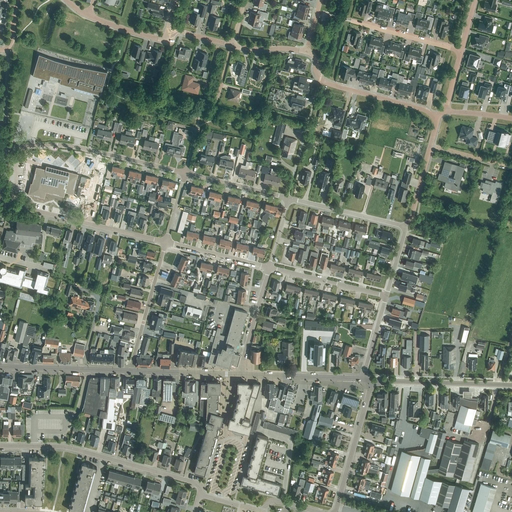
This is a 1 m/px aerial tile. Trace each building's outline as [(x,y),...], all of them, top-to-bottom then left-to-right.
[(263,3),(264,1),(261,0),(253,0),(253,3),(259,5),(258,8),(266,10),(267,4),(263,3)] [(298,10),(308,13),(309,7),(303,5),(304,2),(298,0),(296,6),(298,7),(298,10)] [(359,5),(358,9),(360,9),(359,13),(365,15),(366,12),(369,13),(370,9),(372,1),(367,0),(366,0),(365,4),(362,3),(361,6),(359,5)] [(483,9),(494,12),(497,5),(495,4),(496,0),(490,0),(489,3),(485,1),(483,9)] [(163,14),(164,11),(164,10),(160,9),(160,6),(148,3),(147,9),(153,10),(152,15),(155,15),(155,16),(158,17),(158,16),(162,17),(163,14)] [(215,9),(216,5),(209,3),(207,11),(212,13),(214,9),(215,9)] [(383,19),(385,9),(382,8),(383,4),(378,3),(375,11),(378,12),(377,18),(380,19),(380,18),(383,19)] [(203,21),(207,6),(201,4),(198,13),(193,11),(190,22),(198,24),(199,20),(203,21)] [(385,9),(383,19),(386,20),(385,20),(388,21),(390,15),(393,16),(395,8),(389,7),(389,10),(385,9)] [(402,24),(405,14),(399,13),(400,10),(397,9),(395,16),(398,17),(396,23),(399,24),(399,23),(402,24)] [(249,17),(259,20),(260,17),(266,19),(268,13),(258,10),(257,14),(250,12),(249,17)] [(306,18),(308,13),(298,10),(297,13),(295,12),(293,18),(299,20),(300,17),(306,18)] [(405,14),(402,24),(405,25),(408,26),(409,20),(412,21),(414,14),(409,12),(408,15),(405,14)] [(421,29),(424,19),(421,19),(422,14),(417,12),(414,22),(417,23),(415,28),(418,29),(419,28),(421,29)] [(216,29),(219,18),(212,16),(208,27),(216,29)] [(424,19),(421,29),(424,30),(424,31),(427,31),(429,26),(431,26),(434,18),(428,16),(427,20),(424,19)] [(263,21),(259,20),(249,17),(248,23),(254,24),(253,28),(260,30),(263,21)] [(491,24),(493,19),(486,17),(484,22),(480,21),(478,29),(492,33),(494,25),(491,24)] [(292,29),(303,32),(304,26),(298,24),(299,21),(292,20),(291,25),(293,26),(292,29)] [(448,33),(449,30),(447,29),(448,26),(444,25),(445,21),(439,20),(436,30),(439,31),(438,35),(445,36),(446,32),(448,33)] [(301,38),(303,32),(292,29),(291,32),(289,31),(287,38),(294,40),(295,36),(301,38)] [(355,42),(354,47),(360,48),(363,38),(360,37),(361,32),(354,31),(353,35),(349,34),(347,40),(355,42)] [(488,43),(489,37),(482,35),(481,38),(476,37),(473,46),(483,49),(484,46),(485,42),(488,43)] [(375,48),(377,38),(375,38),(375,37),(372,36),(370,42),(367,41),(364,53),(370,54),(372,47),(375,48)] [(377,38),(375,48),(378,49),(377,52),(383,53),(385,46),(382,45),(384,39),(380,38),(380,39),(377,38)] [(394,53),(397,44),(394,43),(394,42),(391,41),(390,47),(387,46),(385,54),(388,54),(389,52),(394,53)] [(397,44),(394,53),(400,55),(399,58),(402,58),(404,51),(401,50),(403,44),(400,44),(397,44)] [(138,46),(134,45),(132,52),(131,54),(132,54),(131,55),(136,56),(136,59),(142,61),(145,52),(141,51),(142,47),(138,45),(138,46)] [(413,59),(416,49),(413,48),(414,47),(410,46),(409,52),(406,51),(404,60),(409,62),(410,58),(413,59)] [(189,57),(191,50),(180,47),(179,50),(175,49),(173,56),(185,59),(184,59),(185,56),(189,57)] [(416,49),(413,59),(416,59),(416,62),(421,64),(423,56),(421,55),(422,50),(419,49),(416,49)] [(147,51),(146,58),(151,60),(152,60),(151,63),(157,65),(158,62),(161,52),(153,50),(152,53),(147,51)] [(205,66),(208,54),(200,52),(198,60),(195,59),(192,68),(199,69),(200,65),(205,66)] [(39,53),(32,76),(49,81),(50,79),(57,81),(58,78),(61,78),(59,83),(74,88),(74,90),(76,91),(77,88),(90,92),(90,95),(93,95),(93,93),(100,95),(107,71),(74,65),(55,59),(39,53)] [(426,57),(424,65),(427,66),(433,67),(434,64),(437,65),(438,61),(440,62),(441,59),(439,58),(440,54),(434,53),(432,59),(429,58),(426,57)] [(468,60),(469,60),(468,65),(477,67),(478,63),(479,63),(479,61),(480,56),(471,54),(469,58),(468,60)] [(501,60),(500,59),(495,58),(493,64),(499,66),(501,60)] [(302,63),(302,60),(295,59),(295,61),(288,60),(285,70),(290,71),(291,68),(304,71),(306,64),(302,63)] [(244,70),(245,65),(242,64),(242,63),(238,62),(237,65),(236,65),(235,65),(234,69),(235,70),(236,70),(235,73),(239,74),(239,75),(240,75),(238,83),(240,83),(240,86),(243,87),(248,71),(244,70)] [(356,78),(358,70),(352,69),(352,68),(343,65),(340,77),(349,79),(350,76),(356,78)] [(365,84),(368,73),(365,72),(364,71),(366,66),(360,65),(357,78),(360,78),(359,81),(362,82),(361,83),(365,84)] [(264,69),(256,67),(255,68),(255,70),(251,69),(249,76),(253,77),(253,78),(261,80),(264,69)] [(374,68),(372,73),(371,74),(368,73),(365,84),(369,85),(369,84),(372,85),(373,79),(376,80),(379,69),(374,68)] [(384,89),(387,78),(384,77),(384,76),(385,71),(385,70),(380,69),(378,78),(381,79),(378,87),(381,87),(380,88),(384,89)] [(396,83),(399,75),(399,74),(393,73),(392,79),(390,79),(387,78),(384,89),(388,91),(389,89),(391,90),(393,82),(396,83)] [(197,93),(200,84),(192,82),(193,77),(186,75),(182,89),(197,93)] [(404,95),(407,84),(403,83),(403,82),(404,76),(404,77),(405,76),(399,75),(396,83),(400,84),(398,92),(400,92),(400,94),(404,95)] [(292,88),(292,90),(303,93),(303,92),(307,93),(309,88),(307,87),(309,82),(306,81),(307,78),(300,76),(298,82),(294,81),(292,88)] [(407,84),(404,95),(407,96),(408,95),(410,95),(412,87),(416,88),(418,80),(412,78),(412,79),(411,84),(410,84),(407,84)] [(435,93),(438,81),(433,80),(430,92),(435,93)] [(461,89),(459,96),(460,96),(459,97),(462,98),(462,97),(466,98),(469,87),(467,87),(468,83),(463,81),(462,85),(461,86),(460,89),(461,89)] [(492,85),(485,83),(484,86),(481,85),(478,96),(485,98),(486,94),(489,95),(492,85)] [(508,95),(511,85),(505,84),(504,87),(499,86),(496,95),(500,96),(500,97),(502,98),(503,97),(504,97),(505,94),(508,95)] [(426,100),(430,88),(420,85),(418,94),(417,94),(416,97),(420,98),(426,100)] [(33,98),(36,90),(31,89),(26,106),(30,108),(33,98)] [(238,102),(239,98),(238,98),(240,92),(230,89),(228,99),(234,100),(234,101),(238,102)] [(302,100),(303,97),(297,95),(296,98),(292,97),(290,101),(293,101),(291,107),(300,110),(302,104),(304,105),(305,101),(302,100)] [(336,109),(332,108),(329,119),(330,119),(329,120),(332,122),(335,123),(334,124),(340,125),(344,111),(340,110),(340,109),(336,108),(336,109)] [(365,122),(366,117),(358,115),(357,119),(354,120),(347,118),(346,125),(354,128),(354,129),(362,131),(364,126),(365,122)] [(103,125),(103,124),(98,123),(98,121),(95,121),(93,128),(98,129),(96,136),(103,138),(106,126),(103,125)] [(106,126),(103,138),(110,140),(112,132),(108,131),(109,127),(106,126)] [(468,128),(463,127),(460,137),(467,139),(466,143),(476,146),(478,139),(476,139),(471,138),(474,129),(468,128)] [(211,138),(213,132),(204,129),(202,136),(211,138)] [(340,140),(342,132),(332,129),(330,137),(340,140)] [(280,142),(282,132),(278,130),(277,134),(275,134),(273,140),(280,142)] [(497,133),(490,131),(489,130),(486,140),(487,140),(487,139),(495,142),(494,143),(495,143),(495,142),(497,143),(498,142),(505,144),(505,143),(508,144),(511,135),(508,134),(508,133),(502,131),(501,133),(499,133),(500,132),(498,132),(497,133)] [(126,144),(129,131),(126,131),(125,135),(121,134),(119,142),(126,144)] [(129,131),(126,144),(133,145),(135,137),(131,136),(132,132),(129,131)] [(221,140),(223,135),(213,132),(212,138),(221,140)] [(152,137),(149,149),(156,151),(158,142),(163,143),(164,140),(163,140),(164,134),(160,133),(159,139),(155,137),(152,137)] [(173,155),(178,134),(174,133),(172,141),(173,141),(172,144),(165,142),(164,150),(167,150),(166,153),(173,155)] [(178,134),(173,155),(179,156),(181,152),(183,152),(184,152),(185,148),(184,147),(183,146),(182,147),(178,146),(180,138),(182,139),(183,136),(178,134)] [(149,149),(152,137),(149,136),(148,140),(145,140),(143,148),(149,149)] [(293,153),(297,140),(285,136),(282,149),(283,150),(281,156),(290,158),(292,153),(293,153)] [(209,151),(211,142),(206,141),(205,145),(207,145),(205,154),(201,154),(199,161),(206,163),(209,151)] [(211,152),(209,151),(206,163),(212,164),(214,157),(209,156),(209,154),(211,155),(211,152)] [(225,168),(228,156),(225,155),(224,158),(226,158),(225,160),(220,158),(218,166),(225,168)] [(228,156),(225,168),(232,169),(234,162),(228,160),(229,159),(230,159),(231,156),(228,156)] [(334,168),(336,161),(327,159),(326,166),(334,168)] [(464,168),(464,167),(459,166),(445,162),(442,174),(441,177),(446,179),(445,181),(446,181),(445,186),(446,186),(446,187),(449,188),(450,186),(453,187),(452,189),(457,190),(464,168)] [(245,178),(249,165),(241,163),(240,167),(238,176),(245,178)] [(249,165),(245,178),(253,180),(255,171),(249,170),(249,168),(251,169),(251,165),(249,165)] [(46,173),(42,172),(43,168),(36,166),(32,183),(34,184),(33,188),(29,187),(28,194),(45,198),(47,188),(85,197),(85,196),(87,197),(86,200),(96,202),(98,192),(95,192),(96,188),(97,184),(100,185),(103,173),(95,171),(93,177),(91,176),(90,178),(81,176),(80,182),(72,180),(74,173),(66,171),(65,173),(52,170),(52,172),(46,171),(46,173)] [(118,167),(115,178),(118,179),(119,176),(118,176),(118,174),(123,176),(124,168),(118,167)] [(309,181),(311,172),(302,169),(299,182),(306,183),(307,181),(309,181)] [(271,184),(274,171),(271,170),(270,173),(272,174),(271,175),(265,174),(263,182),(271,184)] [(135,171),(132,182),(135,183),(136,180),(134,180),(135,179),(139,180),(141,173),(135,171)] [(274,171),(271,184),(278,186),(280,177),(274,176),(274,174),(276,175),(277,172),(274,171)] [(326,184),(329,173),(321,171),(318,180),(320,181),(319,186),(324,188),(325,183),(326,184)] [(406,172),(403,182),(409,183),(412,174),(406,172)] [(390,182),(391,177),(392,176),(390,176),(390,175),(385,174),(383,180),(389,181),(389,182),(390,182)] [(152,175),(149,187),(155,188),(158,177),(152,175)] [(342,186),(343,180),(336,178),(333,188),(335,188),(334,190),(339,192),(340,185),(342,186)] [(386,190),(388,182),(376,179),(374,187),(386,190)] [(169,180),(165,196),(163,202),(168,203),(170,197),(168,197),(170,188),(173,189),(175,182),(169,180)] [(480,187),(483,188),(482,191),(492,194),(490,202),(496,203),(502,183),(496,181),(495,183),(486,180),(485,182),(481,181),(480,187)] [(400,193),(398,199),(405,201),(407,196),(406,195),(408,189),(407,189),(408,185),(409,183),(403,182),(402,181),(402,183),(401,187),(400,187),(399,193),(400,193)] [(356,192),(355,195),(362,197),(363,193),(365,186),(357,184),(355,192),(356,192)] [(395,190),(396,185),(391,184),(390,189),(390,188),(388,197),(393,198),(395,190)] [(111,193),(113,186),(105,185),(104,191),(111,193)] [(194,198),(197,186),(191,185),(189,192),(189,193),(188,194),(188,195),(189,195),(192,196),(192,197),(194,198)] [(197,186),(194,198),(194,201),(198,202),(199,199),(197,198),(198,196),(197,195),(197,194),(202,195),(203,191),(203,188),(197,186)] [(210,203),(213,203),(216,192),(210,191),(207,199),(210,200),(210,203)] [(216,192),(213,203),(215,204),(216,205),(218,205),(219,205),(222,193),(216,192)] [(226,202),(226,204),(229,204),(228,207),(231,208),(234,197),(228,195),(226,202)] [(231,208),(231,209),(237,210),(238,205),(240,198),(234,197),(231,208)] [(115,200),(113,206),(113,208),(116,208),(115,212),(114,220),(119,221),(121,214),(122,214),(124,206),(120,205),(119,206),(117,206),(118,200),(115,200)] [(253,201),(250,212),(249,216),(253,217),(254,213),(253,213),(254,209),(257,210),(259,203),(253,201)] [(269,216),(271,205),(265,203),(264,210),(267,211),(266,212),(265,213),(265,214),(263,215),(262,219),(263,221),(267,222),(269,216)] [(107,218),(109,211),(110,207),(103,205),(101,213),(103,213),(102,217),(107,218)] [(208,216),(209,213),(205,212),(206,206),(203,205),(201,214),(208,216)] [(271,205),(269,216),(272,217),(273,213),(276,213),(275,216),(279,217),(280,210),(277,209),(277,206),(271,205)] [(144,227),(146,219),(147,216),(143,215),(144,212),(145,207),(140,206),(138,214),(139,214),(138,218),(141,218),(139,226),(144,227)] [(220,216),(219,219),(227,221),(228,218),(223,217),(225,210),(221,209),(220,216)] [(128,218),(127,223),(132,224),(133,218),(135,218),(136,212),(135,212),(130,211),(128,210),(127,217),(128,218)] [(157,211),(153,210),(151,217),(156,218),(155,222),(161,223),(162,219),(162,220),(164,213),(157,211)] [(197,214),(189,212),(189,214),(188,213),(187,219),(195,221),(196,216),(197,214)] [(316,223),(317,215),(312,214),(310,221),(309,221),(308,226),(314,227),(315,223),(316,223)] [(328,218),(325,232),(327,233),(328,230),(329,226),(332,226),(334,219),(328,218)] [(40,233),(41,225),(37,224),(37,223),(17,220),(16,231),(10,230),(9,231),(6,230),(4,238),(2,248),(18,252),(20,245),(24,246),(25,244),(32,246),(32,242),(42,243),(43,235),(42,233),(40,233)] [(237,231),(238,225),(236,225),(236,224),(231,222),(229,229),(233,230),(237,231)] [(342,233),(341,236),(344,237),(344,234),(345,230),(349,230),(350,223),(345,222),(343,229),(342,233)] [(191,239),(194,227),(195,225),(191,224),(189,231),(187,230),(185,237),(191,239)] [(51,227),(47,226),(45,232),(60,235),(61,229),(51,226),(51,227)] [(208,243),(210,231),(211,228),(209,227),(208,231),(204,230),(202,241),(208,243)] [(295,230),(294,235),(296,236),(294,240),(296,240),(300,242),(300,241),(303,242),(305,237),(304,237),(305,235),(306,235),(312,237),(313,232),(307,231),(303,229),(302,232),(295,230)] [(382,231),(379,230),(376,229),(374,235),(377,236),(378,234),(381,235),(380,238),(390,241),(392,234),(382,231)] [(70,239),(72,231),(67,230),(65,238),(64,237),(63,242),(66,243),(69,243),(70,239)] [(81,242),(83,234),(78,233),(76,240),(74,240),(73,244),(77,245),(77,247),(79,248),(81,242)] [(90,250),(94,237),(88,235),(86,242),(85,242),(83,248),(90,250)] [(224,247),(227,235),(225,235),(224,238),(225,238),(224,239),(220,238),(218,245),(224,247)] [(227,235),(224,247),(230,248),(233,237),(229,236),(227,235)] [(101,253),(104,239),(98,238),(97,242),(96,242),(93,251),(101,253)] [(425,242),(421,240),(413,238),(412,244),(419,246),(420,244),(424,245),(424,246),(427,247),(428,242),(425,241),(425,242)] [(241,251),(244,239),(241,239),(241,242),(241,243),(237,242),(235,249),(241,251)] [(369,240),(368,246),(378,249),(378,248),(381,249),(380,251),(379,255),(387,257),(388,254),(389,248),(382,246),(379,245),(379,243),(369,240)] [(109,249),(108,253),(116,255),(118,247),(116,246),(116,242),(111,241),(109,249)] [(257,255),(260,244),(258,243),(257,246),(258,246),(257,247),(253,246),(252,253),(257,255)] [(306,259),(309,246),(304,245),(303,250),(300,249),(297,261),(303,262),(304,258),(306,259)] [(141,249),(139,249),(134,247),(132,255),(137,256),(137,254),(153,258),(155,252),(141,249)] [(410,249),(408,256),(413,257),(413,258),(419,260),(420,256),(421,256),(422,254),(428,256),(429,251),(422,250),(422,252),(419,252),(419,251),(415,250),(410,249)] [(315,265),(317,258),(316,258),(318,253),(311,251),(309,260),(310,261),(309,264),(315,265)] [(321,253),(319,264),(320,264),(320,266),(325,268),(327,260),(328,256),(326,256),(327,254),(321,253)] [(104,254),(102,262),(106,263),(110,264),(112,256),(104,254)] [(179,262),(190,267),(193,268),(193,266),(196,268),(198,262),(199,257),(195,256),(194,260),(194,261),(193,264),(191,263),(191,264),(188,263),(188,264),(187,263),(188,259),(181,257),(179,262)] [(144,262),(140,261),(139,263),(143,264),(142,268),(142,270),(146,271),(147,269),(150,270),(152,263),(144,261),(144,262)] [(336,270),(339,261),(337,261),(336,265),(331,263),(329,269),(336,270)] [(339,261),(336,270),(343,272),(345,267),(340,266),(340,262),(339,261)] [(189,269),(190,267),(179,262),(177,268),(184,271),(185,267),(186,267),(186,268),(189,269)] [(207,263),(204,274),(206,275),(207,272),(206,272),(207,270),(211,271),(213,264),(207,263)] [(17,271),(6,268),(5,266),(2,265),(0,267),(0,270),(1,272),(0,274),(0,282),(21,288),(22,286),(36,289),(35,292),(47,295),(49,288),(46,287),(49,274),(37,271),(35,278),(25,275),(26,270),(18,267),(17,271)] [(354,275),(357,265),(355,265),(354,269),(349,268),(347,273),(354,275)] [(357,265),(354,275),(361,277),(363,271),(358,270),(358,266),(357,265)] [(116,268),(114,267),(112,274),(120,276),(122,269),(116,267),(116,268)] [(223,267),(221,278),(223,279),(224,276),(223,276),(223,275),(228,276),(229,268),(223,267)] [(372,279),(375,270),(373,269),(372,273),(367,272),(365,278),(372,279)] [(375,270),(372,279),(379,281),(381,276),(376,274),(376,270),(375,270)] [(172,278),(183,282),(184,280),(181,279),(181,280),(180,279),(182,275),(175,272),(172,278)] [(415,284),(418,276),(411,274),(403,272),(401,278),(408,280),(408,282),(415,284)] [(143,276),(139,275),(139,277),(143,278),(141,283),(147,285),(148,277),(143,276)] [(187,284),(183,282),(172,278),(170,283),(177,286),(179,282),(180,283),(186,286),(187,284)] [(277,290),(278,290),(280,282),(274,281),(272,289),(274,289),(273,292),(272,291),(271,292),(271,294),(276,296),(277,293),(277,290)] [(131,288),(129,288),(130,285),(124,283),(123,288),(129,289),(131,290),(130,295),(141,298),(143,291),(131,288)] [(69,284),(66,295),(69,296),(71,289),(76,290),(77,286),(69,284)] [(291,295),(294,285),(286,284),(285,289),(286,289),(285,292),(290,293),(289,294),(291,295)] [(412,286),(412,285),(408,284),(407,286),(400,284),(398,289),(406,291),(406,289),(410,290),(410,291),(414,292),(416,288),(412,286)] [(235,290),(235,286),(228,285),(227,289),(226,289),(226,293),(229,294),(230,290),(235,290)] [(294,285),(291,295),(293,295),(294,291),(299,292),(301,287),(294,285)] [(171,297),(173,291),(161,287),(161,290),(159,297),(168,299),(169,297),(171,297)] [(309,299),(312,290),(304,288),(303,293),(308,295),(307,299),(309,299)] [(312,290),(309,299),(311,300),(312,296),(317,297),(319,291),(312,290)] [(35,302),(37,295),(21,291),(20,298),(35,302)] [(327,303),(330,294),(322,292),(321,298),(326,299),(325,303),(327,303)] [(330,294),(327,303),(329,304),(330,300),(335,301),(337,296),(330,294)] [(414,306),(416,300),(404,296),(402,303),(414,306)] [(88,301),(83,300),(83,299),(72,297),(69,305),(81,308),(81,307),(86,308),(86,309),(92,311),(94,302),(88,300),(88,301)] [(168,299),(159,297),(157,303),(164,305),(166,306),(166,308),(171,310),(171,307),(175,308),(176,304),(180,305),(181,303),(173,300),(168,299)] [(345,308),(348,298),(340,297),(339,302),(344,303),(343,307),(345,308)] [(348,298),(345,308),(347,308),(348,304),(353,305),(355,300),(348,298)] [(139,310),(140,303),(128,300),(126,307),(139,310)] [(363,312),(366,303),(358,301),(357,306),(362,308),(361,312),(360,315),(359,314),(358,317),(362,318),(364,312),(363,312)] [(363,312),(364,312),(365,313),(366,309),(368,309),(368,311),(371,312),(371,310),(373,305),(366,303),(363,312)] [(188,306),(186,313),(200,317),(202,310),(188,306)] [(275,316),(277,310),(273,309),(273,308),(268,307),(266,314),(271,315),(275,316)] [(217,327),(211,352),(208,362),(207,363),(215,365),(215,362),(229,366),(230,363),(236,365),(239,354),(234,353),(236,347),(237,347),(247,312),(234,308),(234,309),(236,309),(228,337),(220,334),(221,329),(217,327)] [(405,312),(400,310),(393,308),(391,313),(399,316),(403,317),(404,315),(408,316),(410,311),(406,310),(405,312)] [(137,319),(138,315),(124,312),(122,320),(131,322),(132,322),(136,323),(137,319)] [(152,314),(150,320),(161,323),(162,317),(166,318),(166,315),(159,312),(158,316),(152,314)] [(390,318),(388,323),(392,325),(392,326),(400,329),(402,322),(397,320),(390,318)] [(23,342),(28,323),(20,320),(15,340),(23,342)] [(161,323),(150,320),(149,326),(154,328),(153,331),(161,333),(162,330),(159,329),(161,323)] [(276,328),(277,324),(273,323),(264,320),(262,327),(271,330),(272,327),(276,328)] [(317,321),(305,320),(304,329),(334,331),(335,324),(317,323),(317,321)] [(364,337),(365,329),(356,328),(356,325),(350,324),(349,330),(355,331),(355,336),(364,337)] [(34,338),(37,328),(28,325),(26,332),(21,351),(22,351),(20,360),(27,361),(30,347),(27,346),(29,340),(30,338),(30,337),(34,338)] [(112,325),(110,332),(119,334),(121,334),(123,328),(121,328),(112,325)] [(125,332),(124,335),(122,335),(121,340),(128,342),(129,337),(133,338),(135,333),(129,331),(130,327),(124,325),(122,331),(125,332)] [(468,341),(472,327),(465,325),(461,340),(468,341)] [(429,350),(429,335),(420,335),(420,350),(429,350)] [(59,339),(49,337),(46,337),(44,345),(43,347),(58,348),(59,339)] [(146,354),(149,343),(150,338),(145,337),(140,354),(139,357),(137,357),(135,366),(151,367),(152,362),(153,362),(153,358),(149,357),(149,354),(146,354)] [(412,351),(412,345),(412,340),(407,340),(407,349),(403,349),(403,355),(404,355),(403,358),(403,359),(402,367),(411,367),(411,351),(412,351)] [(126,358),(128,353),(124,351),(125,346),(125,343),(120,341),(119,345),(118,354),(118,357),(118,365),(123,365),(124,358),(126,358)] [(485,347),(486,343),(485,343),(485,342),(478,341),(477,345),(476,345),(476,349),(483,350),(484,347),(485,347)] [(6,343),(5,348),(3,356),(16,360),(18,350),(13,349),(14,347),(9,346),(10,343),(6,342),(6,343)] [(293,354),(293,342),(282,342),(282,350),(283,350),(283,354),(277,354),(277,362),(286,362),(286,354),(293,354)] [(310,359),(313,359),(313,362),(321,362),(321,359),(324,359),(325,346),(322,346),(322,343),(314,342),(314,346),(310,345),(309,359),(310,359)] [(83,358),(85,350),(84,349),(85,345),(76,343),(73,355),(79,356),(79,357),(83,358)] [(41,354),(42,347),(33,345),(31,352),(29,362),(37,363),(38,353),(41,354)] [(355,356),(349,356),(352,346),(346,345),(343,355),(344,355),(344,362),(348,362),(348,364),(353,364),(353,362),(358,363),(358,357),(359,357),(359,354),(355,354),(355,356)] [(70,363),(71,353),(61,352),(61,346),(58,346),(58,352),(59,352),(58,362),(70,363)] [(256,347),(251,347),(250,352),(251,352),(251,360),(251,361),(261,361),(261,353),(261,346),(256,346),(256,347)] [(339,356),(341,348),(331,346),(329,353),(333,354),(333,356),(333,360),(334,360),(333,364),(338,364),(339,360),(341,361),(341,356),(339,356)] [(385,354),(386,347),(381,346),(380,354),(379,353),(379,356),(377,356),(377,360),(377,364),(380,365),(380,366),(384,366),(385,356),(384,356),(384,354),(385,354)] [(455,362),(456,347),(444,347),(443,359),(445,359),(444,368),(454,369),(454,362),(455,362)] [(195,365),(198,352),(178,348),(174,364),(181,365),(182,364),(188,365),(189,364),(195,365)] [(400,357),(400,349),(391,348),(391,357),(390,357),(390,365),(397,366),(397,357),(400,357)] [(502,359),(504,351),(496,349),(494,354),(497,355),(496,358),(502,359)] [(208,362),(211,352),(203,351),(202,355),(199,354),(197,365),(203,366),(205,359),(208,359),(207,362),(208,362)] [(170,368),(170,358),(170,354),(162,354),(157,353),(156,358),(155,366),(159,366),(159,367),(170,368)] [(428,367),(428,359),(428,354),(419,353),(419,362),(422,362),(422,364),(421,364),(421,366),(421,367),(428,367)] [(477,363),(477,354),(469,354),(469,356),(468,356),(468,363),(469,363),(469,369),(476,369),(476,363),(477,363)] [(56,362),(56,355),(43,355),(43,358),(42,363),(53,363),(53,362),(56,362)] [(12,386),(13,377),(10,376),(2,374),(0,383),(0,398),(7,400),(9,388),(8,388),(8,385),(12,386)] [(73,377),(73,376),(66,375),(65,385),(71,385),(70,387),(72,387),(72,382),(71,382),(71,380),(73,380),(73,377)] [(33,383),(34,377),(27,377),(18,376),(18,386),(20,386),(20,393),(24,393),(24,391),(27,391),(28,384),(33,384),(33,383)] [(72,382),(72,387),(73,387),(73,385),(79,386),(80,377),(73,376),(73,377),(73,380),(71,380),(71,382),(72,382)] [(50,387),(51,383),(50,383),(50,378),(44,377),(44,387),(38,387),(38,397),(41,397),(41,398),(49,398),(50,388),(49,388),(49,387),(50,387)] [(103,417),(105,417),(106,409),(105,409),(107,399),(109,387),(110,379),(108,379),(108,377),(100,377),(100,378),(92,377),(91,377),(90,378),(89,379),(89,381),(89,382),(88,382),(82,412),(99,416),(98,423),(102,423),(102,419),(103,417)] [(108,396),(106,417),(106,419),(113,420),(114,405),(113,405),(114,397),(115,397),(115,398),(123,398),(123,390),(121,390),(118,390),(118,387),(118,380),(119,380),(119,378),(111,377),(111,387),(109,387),(108,396)] [(134,385),(134,380),(128,379),(128,378),(123,378),(123,385),(123,387),(124,387),(127,387),(126,393),(129,394),(129,389),(130,389),(130,387),(130,384),(134,385)] [(147,379),(135,378),(135,386),(132,402),(134,402),(138,403),(140,393),(141,393),(139,404),(147,405),(147,404),(148,400),(149,396),(150,389),(146,388),(147,379)] [(160,388),(161,379),(154,379),(154,388),(153,389),(152,389),(152,396),(156,396),(156,401),(159,401),(159,393),(160,393),(160,388)] [(171,399),(172,386),(174,383),(170,380),(171,380),(171,379),(163,379),(163,399),(171,399)] [(197,405),(198,389),(198,383),(198,382),(198,381),(197,381),(196,380),(195,380),(184,380),(183,391),(182,391),(182,397),(185,397),(185,405),(197,405)] [(205,420),(218,424),(219,424),(222,415),(217,414),(218,392),(220,392),(220,382),(208,381),(208,383),(201,383),(200,398),(207,398),(206,420),(205,420)] [(252,385),(248,385),(248,383),(238,382),(237,391),(239,391),(232,418),(230,418),(227,427),(231,428),(232,430),(234,432),(236,433),(239,434),(242,434),(242,435),(243,430),(248,431),(247,432),(248,433),(251,424),(248,423),(256,398),(260,383),(253,383),(252,385)] [(265,386),(265,397),(271,397),(268,409),(274,410),(277,397),(276,397),(278,391),(278,387),(273,386),(273,384),(272,383),(265,383),(265,386)] [(282,407),(286,408),(286,407),(288,407),(293,391),(287,389),(288,386),(281,384),(274,410),(281,412),(282,406),(282,407)] [(321,393),(322,386),(314,386),(314,392),(310,392),(310,400),(312,400),(312,404),(315,404),(311,419),(308,420),(303,436),(312,439),(316,421),(321,404),(322,393),(321,393)] [(328,398),(327,402),(331,404),(331,405),(333,406),(335,401),(337,393),(331,391),(329,399),(328,398)] [(387,399),(387,393),(383,393),(383,394),(378,394),(378,398),(378,402),(380,402),(379,411),(379,415),(385,415),(385,411),(385,405),(388,406),(388,399),(387,399)] [(397,406),(398,406),(399,393),(391,393),(391,406),(390,406),(390,410),(390,413),(389,413),(389,417),(395,418),(395,411),(397,411),(397,406)] [(356,409),(358,399),(343,394),(341,401),(339,407),(342,408),(343,406),(345,407),(342,414),(349,416),(351,408),(356,409)] [(433,404),(434,394),(425,394),(425,403),(428,403),(428,407),(432,408),(433,403),(433,404)] [(442,402),(440,402),(440,408),(448,408),(448,403),(448,395),(442,395),(442,402)] [(453,396),(453,404),(456,404),(455,408),(458,409),(458,408),(460,409),(454,428),(466,431),(470,432),(476,409),(477,409),(477,406),(478,399),(471,398),(469,400),(460,397),(460,396),(457,396),(456,395),(455,395),(454,396),(453,396)] [(418,407),(418,401),(410,401),(410,406),(409,406),(409,409),(408,409),(408,417),(419,417),(419,407),(418,407)] [(332,418),(334,412),(329,411),(327,417),(320,415),(317,424),(330,428),(333,419),(332,418)] [(162,413),(161,415),(159,415),(157,419),(174,423),(176,417),(162,413)] [(255,434),(261,414),(256,413),(251,433),(255,434)] [(102,423),(102,426),(115,428),(115,420),(113,420),(106,419),(106,417),(105,417),(103,417),(102,419),(102,423)] [(216,428),(218,424),(205,420),(205,422),(206,423),(206,425),(207,426),(196,465),(194,472),(204,475),(218,428),(216,428)] [(202,427),(202,424),(199,424),(199,423),(190,422),(189,430),(199,431),(198,431),(201,432),(201,427),(202,427)] [(24,424),(13,424),(13,436),(21,437),(21,434),(24,434),(24,424)] [(371,430),(373,431),(372,435),(378,436),(380,430),(383,431),(384,428),(380,427),(381,426),(373,424),(371,430)] [(79,432),(78,436),(75,435),(74,439),(83,441),(85,434),(83,433),(84,429),(80,428),(81,427),(77,426),(76,431),(79,432)] [(422,426),(419,436),(429,438),(425,451),(432,453),(436,439),(437,439),(438,437),(437,437),(438,434),(439,431),(422,426)] [(322,434),(323,431),(315,428),(311,443),(319,446),(321,437),(321,434),(322,434)] [(99,437),(100,431),(95,430),(94,435),(89,434),(88,439),(91,439),(90,443),(97,445),(99,437)] [(508,447),(511,436),(493,430),(490,442),(508,447)] [(437,439),(432,456),(439,458),(444,441),(444,439),(446,433),(439,431),(438,437),(437,439)] [(341,439),(342,435),(333,432),(330,443),(338,445),(340,439),(341,439)] [(107,434),(106,439),(109,440),(107,448),(113,450),(116,442),(117,437),(107,434)] [(128,454),(130,446),(128,445),(131,436),(124,434),(121,447),(123,447),(122,452),(128,454)] [(259,478),(260,475),(258,474),(268,438),(257,435),(247,472),(248,472),(247,476),(243,475),(240,484),(278,495),(281,484),(275,482),(277,475),(264,472),(262,479),(259,478)] [(440,468),(439,471),(469,480),(479,444),(464,440),(463,444),(447,439),(447,440),(444,439),(444,441),(447,442),(440,468)] [(497,444),(489,442),(481,468),(489,470),(497,444)] [(367,443),(366,449),(374,451),(378,453),(382,454),(383,450),(379,449),(375,447),(374,447),(374,445),(367,443)] [(168,465),(171,456),(169,456),(171,447),(166,446),(163,454),(164,454),(161,463),(168,465)] [(366,449),(364,455),(371,457),(372,455),(373,455),(374,451),(366,449)] [(155,460),(157,451),(150,450),(148,458),(155,460)] [(330,458),(337,460),(338,454),(331,452),(328,451),(327,454),(330,455),(330,458)] [(402,451),(391,491),(444,505),(449,507),(447,511),(462,511),(470,489),(426,476),(427,473),(439,471),(440,468),(428,469),(431,458),(432,453),(425,451),(422,451),(419,452),(418,455),(402,451)] [(183,460),(184,457),(180,456),(179,459),(176,458),(174,467),(181,469),(183,460)] [(13,457),(13,468),(14,468),(14,470),(16,470),(16,468),(21,468),(21,466),(22,466),(25,466),(25,464),(21,464),(21,457),(13,457)] [(31,461),(30,477),(42,477),(43,477),(43,473),(42,473),(42,470),(43,470),(44,466),(42,466),(42,463),(44,463),(44,458),(39,458),(38,458),(29,458),(29,461),(31,461)] [(335,466),(337,460),(330,458),(329,461),(325,460),(324,463),(328,464),(335,466)] [(361,466),(377,470),(378,466),(369,464),(370,461),(363,460),(361,466)] [(79,474),(92,478),(94,470),(95,470),(96,467),(89,465),(89,464),(87,463),(87,464),(82,463),(81,467),(79,467),(79,470),(80,470),(79,474)] [(379,471),(377,470),(361,466),(359,472),(366,474),(367,471),(368,472),(368,471),(376,474),(376,473),(378,474),(379,471)] [(112,482),(115,471),(109,469),(106,481),(106,482),(108,482),(108,481),(112,482)] [(325,476),(332,478),(333,472),(326,470),(323,469),(322,472),(325,473),(325,476)] [(119,483),(122,473),(115,471),(112,482),(112,484),(114,484),(114,487),(118,488),(119,484),(119,483)] [(386,481),(388,473),(382,472),(380,480),(386,481)] [(125,485),(128,475),(122,473),(119,483),(119,484),(119,485),(121,485),(121,483),(125,485)] [(92,478),(79,474),(77,474),(77,476),(78,477),(77,481),(90,485),(92,478)] [(134,476),(128,475),(125,485),(124,488),(127,488),(128,485),(131,486),(130,487),(131,488),(134,476)] [(142,488),(142,486),(140,486),(142,478),(134,476),(131,488),(131,489),(133,489),(133,488),(138,490),(139,488),(142,488)] [(330,484),(332,478),(325,476),(324,479),(320,478),(319,481),(323,482),(330,484)] [(357,482),(369,486),(370,482),(365,480),(365,478),(358,476),(357,482)] [(30,484),(31,484),(34,485),(41,485),(43,485),(43,480),(41,480),(42,477),(30,477),(30,484)] [(303,488),(305,480),(300,479),(298,485),(294,484),(291,492),(298,494),(300,487),(303,488)] [(152,493),(155,482),(147,480),(145,487),(142,486),(142,488),(145,489),(144,491),(145,491),(144,492),(146,493),(147,492),(152,493)] [(90,485),(77,481),(75,481),(75,483),(76,484),(75,488),(88,492),(90,485)] [(306,481),(304,489),(312,491),(315,483),(306,481)] [(155,482),(152,493),(158,495),(159,493),(162,494),(162,492),(159,491),(161,484),(155,482)] [(489,511),(497,488),(482,483),(473,511),(489,511)] [(34,485),(34,495),(41,495),(41,494),(42,494),(43,488),(41,488),(41,485),(34,485)] [(320,494),(327,496),(328,490),(321,488),(318,487),(317,490),(320,491),(320,494)] [(88,492),(75,488),(73,488),(73,491),(74,491),(73,496),(85,500),(88,492)] [(177,495),(185,497),(187,491),(179,489),(177,495)] [(18,494),(17,494),(17,492),(12,492),(12,490),(10,490),(9,502),(17,503),(17,496),(21,496),(21,494),(18,494)] [(382,494),(380,493),(371,491),(370,496),(381,499),(382,494)] [(31,502),(34,502),(34,496),(34,495),(25,494),(24,503),(31,503),(31,502)] [(325,502),(327,496),(320,494),(319,497),(315,496),(314,499),(318,500),(325,502)] [(34,495),(34,496),(34,503),(42,503),(42,497),(41,497),(41,495),(34,495)] [(85,500),(73,496),(71,495),(71,498),(72,498),(71,503),(84,507),(85,500)] [(183,503),(185,497),(177,495),(176,501),(183,503)] [(176,504),(170,503),(163,501),(162,504),(169,506),(172,506),(171,509),(168,509),(167,511),(178,511),(179,509),(175,507),(176,504)] [(84,507),(71,503),(69,502),(69,505),(70,506),(69,509),(73,511),(74,511),(75,511),(77,511),(83,511),(84,511),(82,510),(84,507)]
